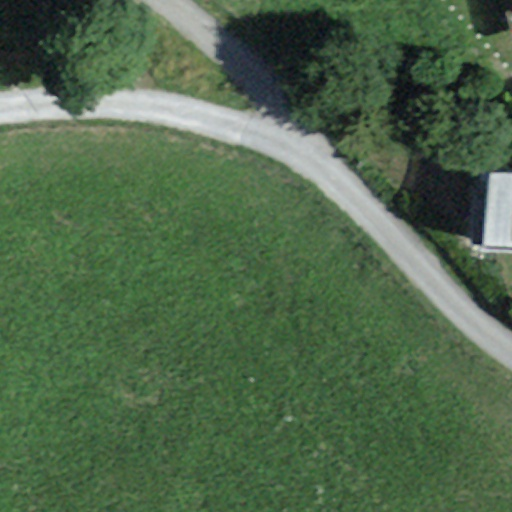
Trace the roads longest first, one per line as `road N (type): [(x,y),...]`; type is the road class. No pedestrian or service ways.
road 1 (residential): [(316,153),(172,109),(94,101),(0,107)]
road 2 (residential): [(511,351),(453,301),(316,153)]
road 3 (residential): [(316,153),(240,61),(166,0)]
